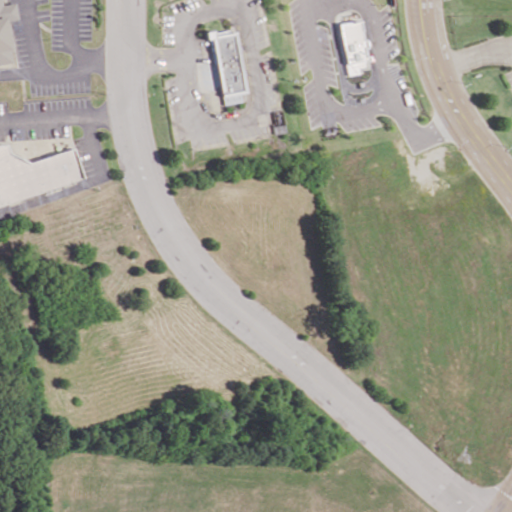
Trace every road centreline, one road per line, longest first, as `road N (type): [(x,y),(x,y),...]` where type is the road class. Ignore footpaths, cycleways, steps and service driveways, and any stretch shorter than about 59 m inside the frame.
road 1 (residential): [(126,0),(137,151),(174,236),(225,298),(465,511)]
road 2 (residential): [(426,0),(443,81),(511,185)]
